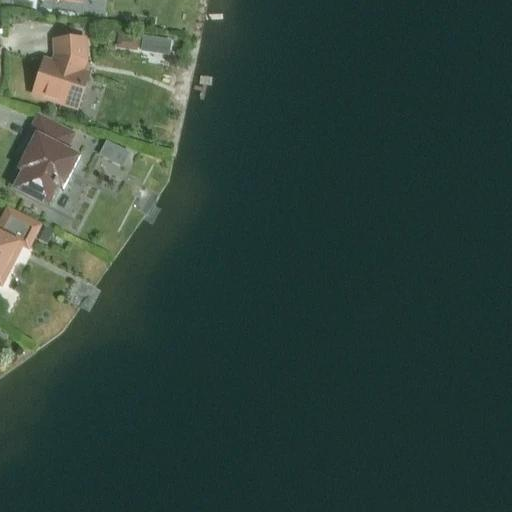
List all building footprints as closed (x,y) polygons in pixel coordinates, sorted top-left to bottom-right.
[(114,48),(134,51),(136,39),(115,36),(114,48)] [(78,108),(88,77),(86,37),(52,38),(53,66),(43,63),(33,94),(78,108)] [(156,55),(158,40),(144,38),(142,53),(156,55)] [(17,190),(48,205),(64,171),(68,174),(75,158),(62,152),(70,136),(39,120),(30,137),(37,141),(22,170),(26,172),(17,190)] [(130,154),(107,143),(100,158),(123,169),(130,154)] [(0,284),(1,285),(22,245),(28,248),(38,227),(8,212),(0,227),(0,284)] [(46,227),(38,241),(46,245),(54,231),(46,227)]
